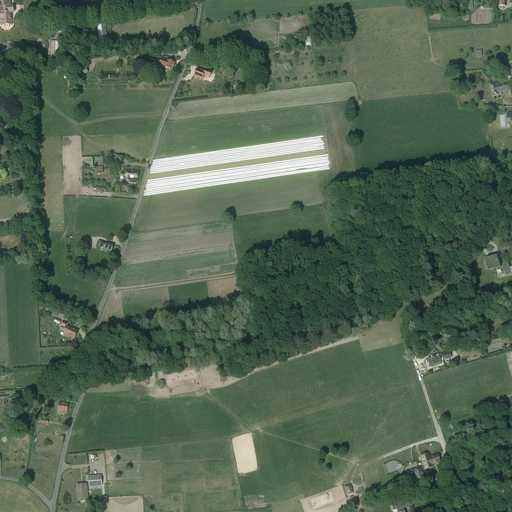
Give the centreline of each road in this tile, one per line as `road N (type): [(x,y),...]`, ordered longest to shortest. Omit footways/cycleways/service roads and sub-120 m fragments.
road 1 (unclassified): [(88,342),(199,0)]
road 2 (unclassified): [(52,507),(88,342)]
road 3 (unclassified): [(465,511),(415,361)]
